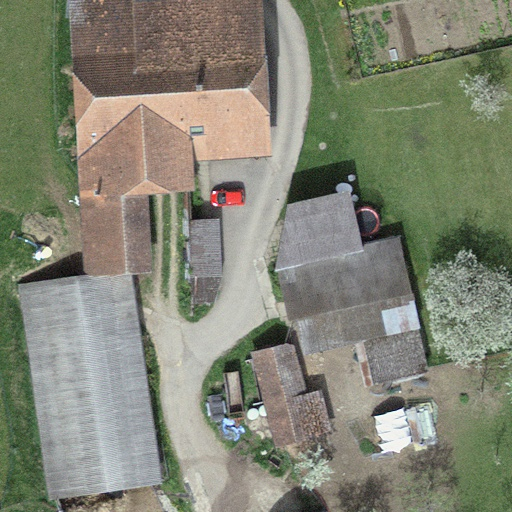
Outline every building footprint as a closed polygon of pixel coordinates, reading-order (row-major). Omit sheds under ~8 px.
[(200,49),(138,53),(134,0),(79,0),(90,184),(139,182),(184,179),(181,136),(251,131),(244,6),(197,8),(200,49)] [(124,273),(144,270),(139,182),(90,184),(83,185),(89,278),(124,273)] [(190,223),(191,274),(218,273),(216,223),(190,223)] [(279,266),(290,315),(408,289),(397,240),(279,266)] [(54,494),(153,480),(124,273),(89,278),(25,288),(54,494)] [(365,341),(375,380),(424,369),(415,329),(365,341)] [(257,358),(278,439),(307,432),(287,351),(257,358)]
